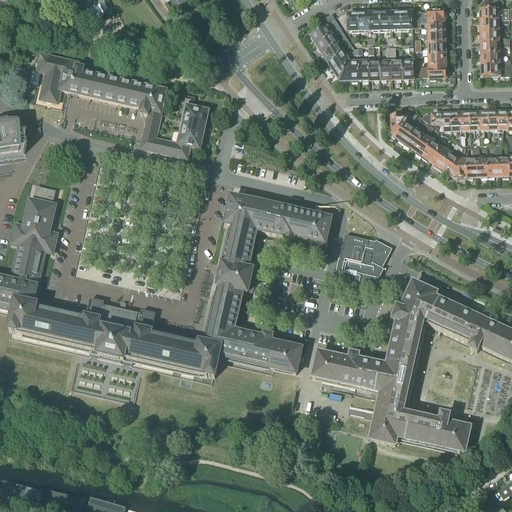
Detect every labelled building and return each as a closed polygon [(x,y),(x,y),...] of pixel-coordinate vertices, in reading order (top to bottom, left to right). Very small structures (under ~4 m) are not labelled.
[(480,20),(481,24),(498,24),(503,24),(509,24),(509,12),(496,12),(495,11),(491,11),(490,12),(480,13),(480,14),(479,15),(479,19),(480,20)] [(386,13),(380,14),(380,33),(391,33),(391,15),(386,15),(386,13)] [(395,15),(391,15),(391,33),(401,33),(401,13),(395,13),(395,15)] [(407,13),(401,13),(401,33),(413,33),(412,15),(407,15),(407,13)] [(427,26),(444,25),(444,21),(446,20),(446,16),(444,15),(444,14),(434,14),(434,13),(428,13),(428,14),(428,15),(421,16),(421,26),(427,26)] [(352,16),(348,16),(349,34),(359,34),(359,14),(352,14),(352,16)] [(365,14),(359,14),(359,34),(369,34),(369,16),(365,16),(365,14)] [(373,16),(369,16),(369,34),(380,33),(380,14),(373,14),(373,16)] [(349,34),(348,16),(346,16),(338,21),(345,32),(347,32),(347,34),(349,34)] [(341,33),(335,23),(330,26),(334,32),(336,36),(338,35),(341,33)] [(481,34),(481,35),(498,35),(498,24),(481,24),(481,29),(479,30),(479,34),(481,34)] [(427,26),(428,37),(445,37),(445,36),(446,35),(446,31),(445,30),(444,25),(427,26)] [(317,49),(332,39),(336,36),(334,32),(330,35),(327,30),(325,30),(325,29),(320,32),(321,33),(311,39),(311,40),(310,41),(313,46),(315,45),(317,49)] [(320,54),(322,57),(338,47),(339,48),(343,45),(343,44),(347,41),(341,33),(338,35),(342,40),(336,43),(334,39),(333,39),(332,39),(317,49),(316,50),(319,55),(320,54)] [(481,42),(481,47),(499,46),(498,35),(481,35),(481,36),(479,37),(479,41),(481,42)] [(428,44),(426,44),(426,48),(428,48),(445,47),(445,43),(446,42),(446,38),(445,37),(428,37),(428,44)] [(343,44),(343,45),(348,53),(353,50),(347,41),(343,44)] [(482,57),(482,58),(499,57),(499,46),(481,47),(481,51),(480,52),(480,56),(482,57)] [(326,63),(328,66),(344,56),(342,53),(342,52),(340,49),(339,49),(339,48),(338,47),(322,57),(323,58),(322,59),(325,63),(326,63)] [(428,48),(428,59),(445,59),(445,58),(447,57),(447,53),(445,52),(445,47),(428,48)] [(332,72),(339,82),(349,64),(347,63),(348,62),(344,56),(328,66),(329,67),(328,68),(331,72),(332,72)] [(184,121),(206,126),(209,113),(206,113),(205,111),(201,110),(199,111),(192,110),(194,100),(166,94),(167,93),(83,74),(84,71),(79,70),(80,66),(41,57),(37,74),(41,75),(46,76),(40,102),(57,106),(60,93),(70,95),(141,111),(140,116),(148,118),(140,151),(187,162),(190,149),(178,147),(178,146),(156,141),(165,99),(188,104),(184,121)] [(482,64),(482,69),(499,68),(499,57),(482,58),(480,59),(480,63),(482,64)] [(428,59),(429,70),(446,69),(446,65),(447,64),(447,60),(446,59),(445,59),(428,59)] [(349,64),(339,82),(340,84),(352,84),(352,85),(358,85),(358,83),(359,83),(358,65),(351,65),(349,64)] [(363,65),(358,65),(359,83),(363,83),(363,85),(368,84),(368,83),(369,83),(368,65),(367,64),(364,64),(363,65)] [(402,64),(391,65),(392,83),(396,82),(397,84),(401,84),(402,82),(403,83),(402,64)] [(413,64),(402,64),(403,83),(403,82),(404,84),(408,83),(409,82),(414,82),(413,64)] [(368,65),(369,83),(374,83),(375,84),(379,84),(379,83),(380,84),(380,65),(368,65)] [(391,65),(380,65),(380,84),(381,83),(382,84),(386,84),(387,83),(392,83),(391,65)] [(499,68),(482,69),(482,73),(480,74),(481,78),(482,79),(482,80),(492,80),(493,81),(497,81),(498,79),(500,79),(510,79),(510,68),(504,68),(499,68)] [(422,70),(423,80),(429,80),(429,81),(430,81),(430,83),(436,83),(436,81),(446,81),(446,80),(447,79),(447,75),(446,74),(446,69),(429,70),(422,70)] [(30,86),(38,88),(41,75),(37,74),(33,73),(30,86)] [(501,115),(498,115),(499,148),(501,148),(502,147),(502,140),(503,139),(503,133),(508,133),(508,115),(507,115),(507,113),(501,113),(501,115)] [(460,116),(461,148),(463,149),(465,149),(465,141),(465,134),(470,134),(469,114),(464,115),(464,116),(460,116)] [(475,114),(469,114),(470,134),(475,134),(475,140),(476,140),(477,148),(480,148),(479,116),(475,116),(475,114)] [(482,116),(479,116),(480,148),(483,148),(483,140),(484,140),(484,134),(489,134),(488,114),(482,114),(482,116)] [(494,114),(488,114),(489,134),(494,133),(494,140),(495,140),(495,148),(499,148),(498,115),(494,115),(494,114)] [(444,136),(451,135),(450,115),(444,115),(444,117),(432,117),(432,127),(444,126),(444,136)] [(457,145),(461,148),(460,116),(457,117),(457,115),(450,115),(451,135),(452,135),(456,135),(457,141),(456,141),(457,145)] [(395,141),(396,140),(406,125),(407,125),(409,122),(412,118),(398,118),(398,117),(392,117),(392,118),(391,118),(392,127),(391,127),(391,128),(390,129),(389,130),(389,131),(389,132),(389,133),(389,134),(389,135),(390,135),(391,136),(391,137),(392,138),(391,139),(395,141)] [(430,127),(432,127),(432,117),(425,117),(422,122),(430,127)] [(204,131),(206,126),(184,121),(181,134),(203,139),(203,138),(204,137),(205,133),(204,131)] [(0,161),(1,162),(5,161),(10,160),(14,160),(18,159),(16,125),(7,126),(0,126),(0,161)] [(398,144),(404,148),(415,131),(407,125),(406,125),(396,140),(399,143),(398,144)] [(410,150),(413,153),(424,137),(415,131),(404,148),(409,151),(410,150)] [(203,140),(203,139),(181,134),(178,146),(178,147),(190,149),(200,152),(201,146),(202,145),(203,141),(203,140)] [(416,156),(421,160),(433,143),(424,137),(413,153),(417,155),(416,156)] [(433,169),(439,172),(450,156),(446,153),(449,148),(448,148),(451,143),(448,141),(445,145),(442,150),(431,165),(434,167),(433,169)] [(428,162),(431,165),(442,150),(433,143),(421,160),(426,164),(428,162)] [(463,151),(456,147),(454,150),(461,155),(463,151)] [(445,175),(449,178),(460,163),(460,162),(450,156),(439,172),(444,176),(445,175)] [(487,161),(476,162),(477,180),(481,180),(481,182),(488,182),(487,161)] [(497,161),(487,161),(488,182),(494,181),(494,180),(498,180),(497,161)] [(509,161),(497,161),(498,180),(502,179),(502,181),(509,181),(508,179),(509,179),(509,161)] [(466,182),(466,162),(460,162),(460,163),(449,178),(454,181),(460,181),(460,182),(466,182)] [(476,162),(466,162),(466,182),(473,182),(473,180),(477,180),(476,162)] [(103,310),(104,306),(90,303),(85,322),(75,320),(76,320),(32,310),(35,298),(45,254),(52,256),(57,237),(49,235),(56,206),(53,205),(55,194),(36,189),(33,201),(30,200),(24,227),(17,225),(12,247),(19,248),(12,283),(0,280),(0,309),(13,312),(10,327),(9,326),(9,329),(10,329),(9,333),(16,335),(15,336),(91,353),(90,359),(130,368),(130,367),(131,368),(131,366),(132,367),(133,363),(207,380),(207,378),(214,380),(215,376),(216,376),(217,374),(216,373),(219,359),(296,377),(296,375),(298,370),(297,370),(302,352),(271,345),(272,342),(271,342),(272,338),(269,338),(269,337),(267,337),(264,337),(263,341),(234,334),(242,296),(247,297),(248,294),(248,293),(250,294),(250,292),(251,293),(251,290),(251,289),(250,289),(250,288),(249,287),(250,282),(251,282),(251,281),(253,281),(253,280),(254,280),(254,278),(254,277),(252,276),(253,276),(252,276),(253,273),(248,272),(256,234),(286,240),(285,244),(287,245),(290,246),(290,245),(304,248),(305,242),(325,247),(326,243),(328,244),(332,226),(330,226),(331,222),(318,219),(318,216),(319,216),(319,215),(306,212),(305,213),(306,213),(305,217),(237,202),(231,201),(225,228),(231,230),(221,273),(218,272),(217,276),(216,282),(215,286),(218,287),(204,349),(161,339),(151,337),(155,318),(141,315),(140,318),(137,317),(126,314),(126,315),(125,315),(124,315),(125,310),(120,309),(119,314),(118,313),(117,313),(117,312),(107,310),(107,311),(103,310)] [(339,263),(337,272),(335,281),(373,290),(382,272),(381,272),(386,262),(387,262),(390,257),(389,257),(392,251),(376,243),(375,244),(345,238),(339,263)] [(308,252),(318,254),(319,248),(309,246),(308,252)] [(313,379),(312,380),(315,381),(342,387),(381,396),(370,443),(395,448),(397,440),(465,456),(470,431),(448,425),(448,423),(449,423),(450,421),(449,420),(449,419),(447,418),(447,417),(444,417),(444,418),(441,417),(440,422),(404,413),(405,409),(408,409),(426,331),(423,331),(424,326),(471,347),(470,351),(472,353),(474,354),(477,355),(478,353),(478,354),(479,352),(478,351),(480,349),(511,363),(511,335),(435,300),(436,296),(413,285),(401,312),(397,310),(393,323),(397,324),(387,369),(357,362),(358,357),(356,357),(356,356),(353,355),(353,356),(350,356),(350,360),(349,359),(348,362),(318,355),(314,374),(312,379),(313,379)] [(21,500),(42,505),(44,503),(45,500),(43,498),(23,493),(21,495),(20,497),(21,500)] [(56,508),(71,511),(78,511),(79,511),(79,509),(78,506),(57,502),(55,503),(54,506),(56,508)]
